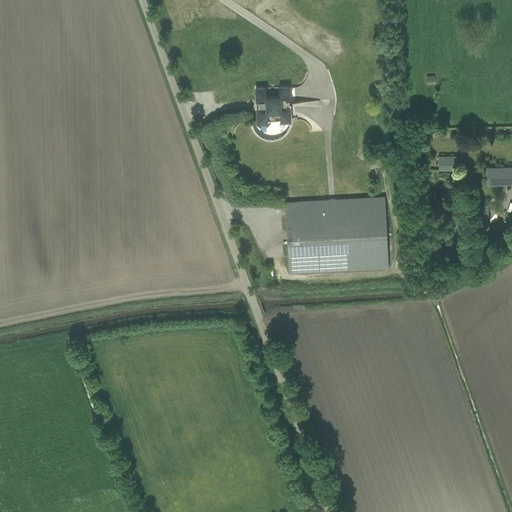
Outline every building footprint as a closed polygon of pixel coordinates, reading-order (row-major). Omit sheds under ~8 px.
[(435,76),(426,76),(426,84),(435,84),(435,76)] [(267,79),(267,80),(265,82),(264,85),(264,88),(256,88),(256,101),(259,101),(259,102),(258,102),(258,107),(260,107),(260,108),(257,108),(257,120),(258,121),(290,119),(289,86),(280,87),(280,84),(278,82),(279,81),(278,81),(276,79),(273,78),(270,78),(270,79),(268,80),(267,79)] [(456,156),(438,156),(438,170),(457,169),(456,156)] [(511,167),(487,168),(487,185),(511,184),(511,167)] [(288,272),(388,267),(384,197),(285,202),(288,272)] [(489,229),(488,204),(472,205),(473,229),(489,229)]
